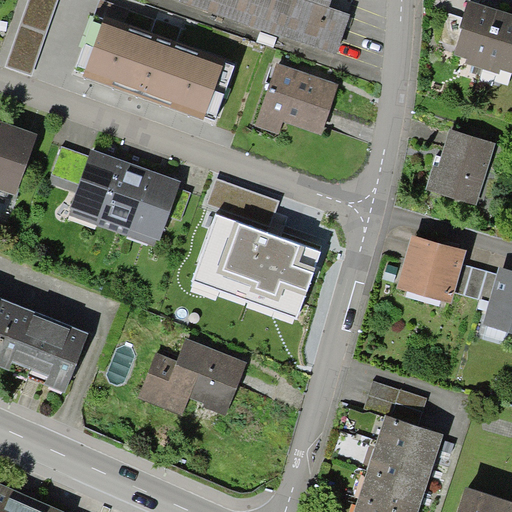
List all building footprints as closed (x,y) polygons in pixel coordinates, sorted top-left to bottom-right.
[(181,0),(337,54),(351,14),(328,7),(330,0),(181,0)] [(511,19),(471,4),(452,56),(511,77),(511,19)] [(103,22),(84,77),(206,120),(226,65),(103,22)] [(347,90),(275,63),(250,132),(280,143),(286,126),(328,142),(347,90)] [(45,139),(0,122),(0,191),(23,200),(45,139)] [(500,150),(450,132),(428,192),(478,210),(500,150)] [(76,194),(90,156),(62,146),(49,184),(76,194)] [(186,183),(93,150),(90,156),(76,194),(71,210),(165,244),(186,183)] [(463,251),(409,236),(393,296),(447,311),(453,291),(460,265),(463,251)] [(498,275),(460,265),(453,291),(491,301),(498,275)] [(511,270),(500,268),(498,275),(491,301),(482,331),(511,339),(511,270)] [(88,327),(0,295),(0,370),(64,394),(88,327)] [(178,357),(155,347),(136,396),(183,414),(190,396),(228,410),(249,356),(188,332),(178,357)] [(373,381),(364,409),(419,425),(427,397),(373,381)] [(418,511),(443,436),(383,417),(352,511),(418,511)] [(68,511),(0,481),(0,511),(68,511)] [(511,511),(511,504),(470,491),(462,511),(511,511)]
